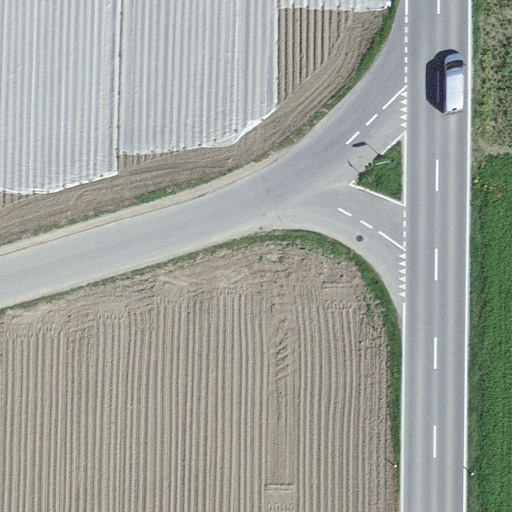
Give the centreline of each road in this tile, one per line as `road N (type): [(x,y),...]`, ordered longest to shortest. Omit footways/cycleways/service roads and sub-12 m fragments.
road 1 (tertiary): [(437,166),(325,178),(0,284)]
road 2 (tertiary): [(433,511),(437,166)]
road 3 (tertiary): [(437,166),(438,0)]
